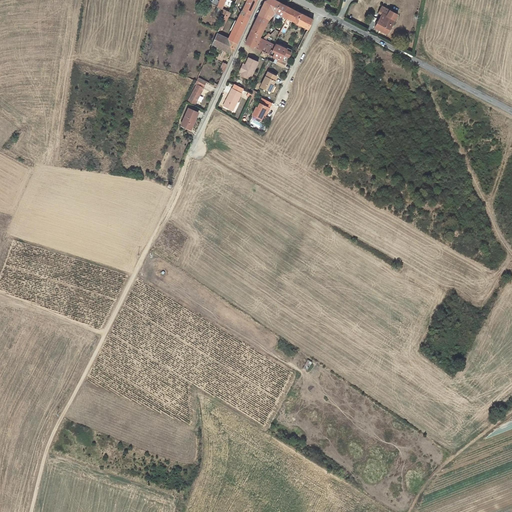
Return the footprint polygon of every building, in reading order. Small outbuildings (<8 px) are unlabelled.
[(257,0),(247,0),(243,10),(251,14),(257,0)] [(275,12),(276,13),(280,3),(273,0),(267,0),(265,1),(249,36),(259,40),(260,38),(269,20),(272,16),(275,12)] [(276,13),(282,16),(287,7),(280,3),(276,13)] [(387,34),(397,14),(390,10),(386,9),(384,7),(382,7),(379,13),(382,14),(375,27),(387,34)] [(287,18),(303,26),(307,17),(290,8),(289,8),(284,17),(287,18)] [(220,27),(222,28),(223,29),(230,13),(227,11),(225,15),(220,27)] [(228,39),(237,44),(249,18),(241,14),(228,39)] [(313,19),(307,17),(303,26),(308,29),(313,19)] [(263,39),(265,40),(275,30),(274,26),(270,29),(271,30),(263,39)] [(212,44),(232,54),(237,44),(228,39),(220,35),(217,33),(212,44)] [(275,45),(265,40),(263,39),(260,38),(259,40),(249,36),(245,43),(262,52),(261,54),(265,56),(266,54),(268,54),(271,49),(273,50),(274,48),(275,45)] [(276,44),(275,45),(274,48),(284,52),(286,49),(276,44)] [(269,54),(269,55),(274,57),(279,59),(286,63),(292,50),(287,47),(286,49),(284,52),(274,48),(273,50),(271,49),(268,54),(269,54)] [(248,57),(245,64),(243,68),(240,75),(248,78),(249,76),(251,77),(258,62),(248,57)] [(268,73),(261,87),(270,92),(273,85),(277,77),(279,73),(274,70),(274,69),(271,67),(268,73)] [(207,82),(198,77),(195,83),(197,84),(189,101),(196,105),(207,82)] [(232,89),(224,106),(233,110),(241,93),(244,89),(234,84),(232,89)] [(263,115),(265,112),(267,113),(269,108),(272,103),(262,98),(260,103),(258,107),(256,107),(252,115),(261,119),(263,115)] [(188,108),(181,125),(190,129),(192,124),(193,125),(199,113),(188,108)]
